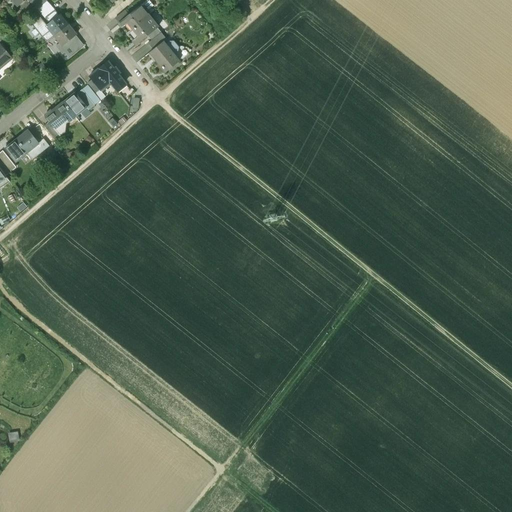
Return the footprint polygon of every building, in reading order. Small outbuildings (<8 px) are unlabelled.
[(47,2),(44,0),(27,0),(37,10),(38,9),(46,2),(47,2)] [(119,23),(119,24),(127,34),(149,17),(146,12),(153,6),(148,0),(147,0),(129,15),(119,23)] [(55,11),(46,2),(38,9),(46,19),(42,21),(46,26),(59,16),(55,11)] [(125,11),(116,18),(119,23),(129,15),(125,11)] [(59,16),(46,26),(47,27),(39,34),(46,43),(54,36),(68,25),(60,15),(59,16)] [(149,17),(127,34),(136,45),(148,36),(157,28),(158,27),(149,17)] [(68,25),(54,36),(60,44),(56,47),(62,55),(64,53),(70,49),(66,44),(75,36),(76,36),(68,25)] [(157,28),(148,36),(152,41),(161,33),(157,28)] [(152,41),(148,44),(154,50),(166,40),(161,33),(152,41)] [(75,36),(66,44),(70,49),(79,41),(75,36)] [(154,50),(150,53),(165,72),(178,62),(174,56),(177,54),(179,48),(173,42),(167,41),(166,40),(154,50)] [(70,49),(64,53),(68,58),(83,47),(79,41),(70,49)] [(189,53),(183,47),(181,49),(174,41),(173,42),(179,48),(177,54),(174,56),(178,62),(189,53)] [(0,68),(11,59),(0,45),(0,68)] [(125,83),(109,63),(105,66),(104,65),(100,69),(110,82),(116,90),(125,83)] [(110,82),(100,69),(89,77),(92,80),(99,90),(100,90),(110,82)] [(99,90),(92,80),(87,84),(94,94),(99,90)] [(88,100),(81,91),(76,95),(83,104),(88,100)] [(75,93),(63,103),(73,115),(79,110),(80,112),(86,107),(83,104),(76,95),(75,93)] [(140,99),(131,98),(129,110),(137,112),(138,110),(139,108),(140,99)] [(73,115),(63,103),(52,111),(51,112),(63,126),(68,122),(67,120),(73,115)] [(63,126),(51,112),(52,111),(51,109),(45,114),(44,117),(48,122),(60,137),(64,133),(65,128),(63,126)] [(60,137),(48,122),(44,126),(55,140),(60,137)] [(46,144),(34,128),(29,132),(38,143),(41,148),(46,144)] [(29,132),(28,131),(16,140),(27,152),(38,143),(29,132)] [(27,152),(16,140),(4,149),(6,151),(13,160),(15,162),(27,152)] [(13,160),(6,151),(1,155),(8,164),(13,160)] [(0,168),(0,188),(10,182),(0,168)]
